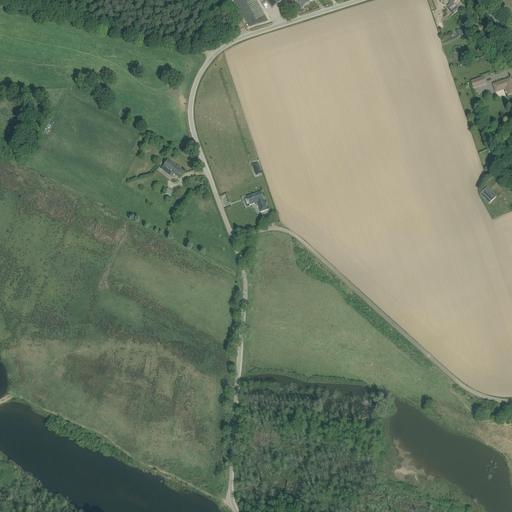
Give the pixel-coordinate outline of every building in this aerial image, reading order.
[(261,0),(264,2),(266,1),(268,3),(272,9),(282,0),(261,0)] [(453,3),(449,7),(454,14),(459,10),(453,3)] [(470,81),(473,89),(486,84),(484,76),(470,81)] [(506,95),(511,93),(511,84),(511,82),(506,84),(505,80),(493,84),(496,92),(504,89),(506,95)] [(183,171),(168,159),(164,165),(161,169),(167,173),(170,175),(172,176),(174,174),(178,177),(183,171)] [(265,179),(262,170),(256,172),(259,178),(261,177),(263,180),(265,179)] [(497,197),(487,188),(485,186),(481,190),(484,192),(481,195),(491,204),(497,197)] [(249,203),(250,205),(258,202),(259,204),(258,204),(261,212),(268,210),(264,200),(265,200),(262,191),(247,197),(247,199),(246,199),(246,200),(247,203),(248,204),(249,203)]
